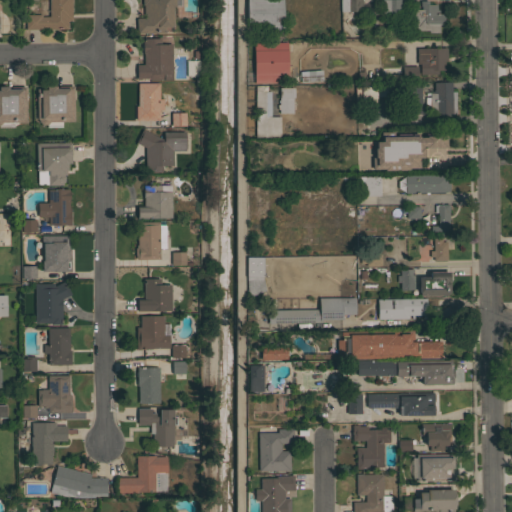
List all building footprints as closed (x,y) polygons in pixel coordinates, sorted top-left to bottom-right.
[(71,0),(71,20),(67,20),(67,28),(25,29),(24,14),(41,14),(41,16),(49,16),(48,0),(71,0)] [(171,0),(171,27),(164,27),(164,33),(136,33),(135,18),(143,18),(143,5),(142,5),(141,0),(171,0)] [(282,0),(283,39),(271,39),(271,30),(272,30),(265,22),(246,22),(245,0),(282,0)] [(361,0),(362,11),(340,11),(339,0),(361,0)] [(399,0),(399,2),(401,2),(401,5),(400,5),(400,13),(382,13),(381,0),(399,0)] [(412,9),(420,9),(420,6),(419,6),(419,1),(428,0),(428,4),(436,4),(436,10),(443,10),(443,12),(444,12),(444,22),(443,22),(443,25),(438,25),(438,32),(428,32),(428,30),(412,30),(412,9)] [(172,80),(162,80),(162,79),(149,80),(149,78),(140,78),(140,79),(136,80),(136,64),(143,64),(142,38),(160,38),(160,44),(171,43),(172,80)] [(251,42),(285,42),(286,82),(252,83),(251,42)] [(446,47),(446,61),(444,61),(444,70),(437,70),(437,73),(419,74),(419,64),(416,64),(416,48),(446,47)] [(198,76),(185,76),(184,60),(198,60),(198,76)] [(417,66),(417,80),(402,80),(402,66),(417,66)] [(316,71),(296,73),(296,83),(317,82),(316,71)] [(455,113),(451,113),(451,115),(435,116),(435,109),(429,110),(429,107),(425,107),(424,97),(429,97),(429,93),(429,91),(433,91),(433,82),(450,82),(451,91),(455,91),(455,113)] [(158,99),(163,99),(162,110),(158,110),(158,120),(135,120),(135,106),(137,106),(137,83),(159,83),(158,99)] [(421,114),(407,114),(407,113),(401,113),(401,101),(407,101),(406,98),(387,99),(387,96),(375,96),(375,102),(361,103),(360,87),(370,86),(369,85),(420,83),(421,114)] [(266,85),(266,91),(269,91),(270,116),(279,116),(279,137),(254,137),(254,85),(266,85)] [(26,122),(13,122),(13,127),(0,127),(0,86),(8,86),(8,88),(10,88),(10,86),(25,86),(26,122)] [(73,121),(61,121),(61,124),(42,124),(38,121),(38,119),(36,119),(36,89),(46,88),(45,86),(72,86),(73,121)] [(278,113),(278,109),(276,109),(276,104),(278,104),(278,87),(293,87),(293,98),(292,98),(292,113),(278,113)] [(185,126),(170,126),(170,112),(184,112),(185,126)] [(135,143),(142,129),(155,136),(161,136),(161,131),(184,131),(184,150),(172,150),(172,165),(161,166),(161,172),(145,172),(144,147),(135,143)] [(460,140),(460,150),(462,150),(462,155),(460,155),(461,169),(453,169),(453,165),(428,166),(427,141),(460,140)] [(70,142),(71,163),(67,163),(67,170),(65,170),(65,175),(64,175),(64,181),(62,183),(62,185),(47,185),(47,184),(37,184),(37,171),(36,171),(35,143),(70,142)] [(402,168),(397,168),(397,169),(401,169),(401,173),(395,174),(395,170),(385,170),(385,167),(371,168),(371,153),(374,153),(374,150),(378,150),(378,152),(384,152),(384,147),(401,147),(402,168)] [(404,176),(446,175),(446,177),(448,177),(449,191),(446,191),(446,192),(405,193),(404,176)] [(378,176),(378,196),(356,196),(356,176),(378,176)] [(171,218),(148,219),(148,218),(136,218),(136,207),(143,207),(142,185),(170,185),(171,218)] [(68,189),(68,210),(70,210),(70,225),(48,225),(48,216),(37,217),(37,202),(47,202),(47,189),(68,189)] [(405,206),(406,206),(406,204),(411,204),(411,206),(419,206),(419,207),(420,207),(421,215),(419,216),(419,218),(405,218),(405,206)] [(449,234),(430,234),(430,225),(437,225),(437,212),(436,212),(436,206),(437,206),(437,204),(448,204),(449,234)] [(35,232),(22,232),(21,220),(35,219),(35,232)] [(165,248),(158,249),(159,259),(135,259),(135,257),(134,257),(134,248),(135,248),(135,245),(136,245),(136,222),(158,222),(158,225),(164,225),(165,248)] [(68,257),(70,257),(70,271),(47,272),(47,266),(44,266),(44,262),(40,262),(40,250),(47,250),(47,235),(68,234),(68,257)] [(433,260),(432,257),(429,257),(429,250),(432,250),(432,237),(441,236),(441,242),(445,242),(446,260),(433,260)] [(184,252),(184,265),(170,265),(170,252),(184,252)] [(365,266),(365,253),(380,253),(380,265),(365,266)] [(245,286),(245,257),(262,257),(262,277),(264,290),(247,297),(245,286)] [(35,278),(22,278),(21,266),(35,265),(35,278)] [(413,289),(399,290),(399,282),(396,282),(396,275),(399,275),(399,269),(412,269),(413,289)] [(418,277),(420,277),(420,276),(423,276),(423,277),(429,277),(429,271),(449,271),(449,295),(419,295),(419,292),(418,292),(418,277)] [(170,310),(136,311),(136,299),(143,299),(142,279),(159,278),(159,284),(170,284),(170,310)] [(61,324),(45,324),(45,318),(34,318),(34,291),(43,291),(63,281),(70,294),(61,299),(61,324)] [(318,309),(318,297),(354,297),(354,314),(341,314),(341,319),(320,319),(320,322),(267,323),(266,310),(318,309)] [(425,298),(425,318),(422,318),(422,315),(416,315),(416,318),(411,319),(411,315),(408,315),(408,318),(377,319),(376,299),(425,298)] [(135,327),(139,327),(139,315),(162,315),(163,334),(168,334),(168,347),(151,347),(151,348),(136,349),(135,327)] [(68,350),(70,350),(70,364),(47,364),(47,353),(42,353),(42,345),(47,344),(47,328),(68,327),(68,350)] [(408,357),(408,355),(401,355),(401,358),(343,358),(343,354),(336,354),(335,339),(340,339),(339,331),(412,330),(412,341),(440,341),(440,357),(408,357)] [(170,344),(184,344),(184,352),(186,352),(186,357),(170,357),(170,344)] [(285,346),(285,359),(259,359),(258,347),(285,346)] [(35,371),(21,371),(21,358),(27,358),(27,356),(35,356),(35,371)] [(171,361),(184,360),(184,380),(178,380),(178,373),(171,373),(171,361)] [(450,360),(450,364),(451,364),(451,370),(453,370),(453,378),(451,378),(451,382),(450,384),(421,384),(421,378),(417,378),(417,375),(408,375),(408,376),(395,376),(395,375),(378,375),(377,374),(356,375),(356,360),(377,360),(377,361),(450,360)] [(247,364),(261,364),(261,391),(247,391),(247,364)] [(158,402),(138,402),(137,385),(136,385),(136,366),(140,366),(140,367),(158,367),(158,402)] [(68,394),(70,394),(70,412),(47,412),(47,407),(43,407),(43,406),(37,406),(36,390),(41,390),(41,389),(47,389),(47,375),(68,375),(68,394)] [(366,393),(432,392),(432,395),(433,395),(433,399),(433,400),(433,406),(433,407),(433,411),(432,412),(433,413),(432,413),(432,415),(401,415),(401,414),(399,414),(399,407),(366,407),(366,406),(366,393)] [(346,413),(346,394),(360,394),(360,413),(346,413)] [(287,410),(274,410),(274,396),(286,396),(287,410)] [(21,405),(35,405),(35,417),(22,418),(21,405)] [(172,446),(152,446),(152,433),(149,433),(149,424),(136,424),(137,408),(150,408),(150,412),(155,412),(155,416),(158,416),(158,409),(172,409),(172,416),(175,416),(175,424),(172,424),(172,446)] [(54,422),(54,425),(65,425),(65,441),(50,441),(50,443),(52,443),(52,455),(51,455),(51,463),(36,463),(36,465),(32,465),(32,463),(31,463),(30,422),(54,422)] [(429,450),(429,445),(425,445),(425,435),(421,435),(420,423),(448,422),(449,436),(446,436),(447,445),(442,445),(442,450),(429,450)] [(382,466),(368,466),(368,467),(361,467),(361,468),(355,468),(355,460),(356,460),(356,455),(355,455),(355,447),(362,447),(365,447),(364,440),(351,440),(351,425),(358,425),(358,426),(366,425),(366,429),(379,429),(379,426),(389,426),(389,442),(382,442),(382,466)] [(256,432),(276,432),(276,429),(286,428),(292,427),(292,443),(279,443),(280,450),(288,450),(289,471),(284,471),(284,470),(257,470),(256,432)] [(410,439),(410,440),(414,440),(414,443),(410,443),(410,450),(398,451),(397,440),(410,439)] [(452,454),(452,467),(451,467),(451,480),(416,481),(415,454),(452,454)] [(135,456),(154,455),(154,456),(166,456),(166,472),(165,472),(165,491),(137,491),(137,492),(116,492),(116,477),(136,477),(135,456)] [(90,474),(89,478),(105,478),(105,496),(94,496),(94,497),(77,497),(69,496),(68,497),(49,492),(56,465),(90,474)] [(382,496),(391,495),(391,511),(383,511),(351,511),(351,502),(364,501),(364,494),(355,494),(355,474),(362,474),(382,474),(382,496)] [(293,490),(283,490),(283,498),(289,498),(289,511),(259,511),(259,500),(253,500),(253,489),(259,489),(259,478),(276,477),(276,476),(287,475),(293,475),(293,490)] [(453,489),(453,493),(454,493),(454,496),(455,496),(455,502),(454,502),(455,504),(454,504),(454,508),(453,508),(453,511),(412,511),(412,508),(411,498),(418,498),(418,492),(426,492),(426,489),(453,489)]
